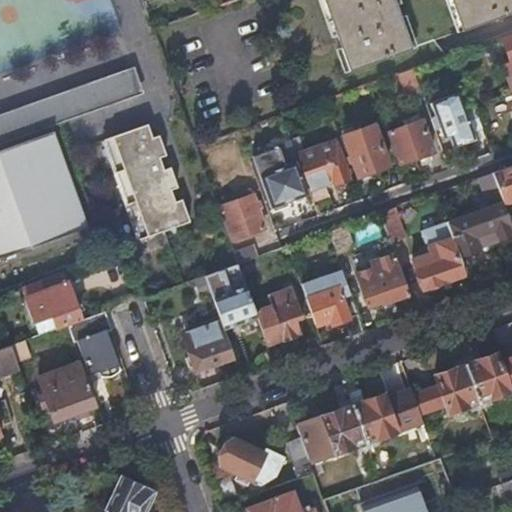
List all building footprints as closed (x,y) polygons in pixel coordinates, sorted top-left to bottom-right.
[(324,0),(349,70),(410,48),(393,0),(324,0)] [(511,0),(450,0),(461,30),(511,11),(511,0)] [(503,64),(511,88),(511,32),(501,36),(510,61),(503,64)] [(128,65),(0,111),(0,141),(138,92),(128,65)] [(408,91),(420,87),(413,68),(402,72),(408,91)] [(432,101),(444,136),(449,134),(453,145),(474,137),(458,92),(432,101)] [(432,150),(421,118),(388,130),(399,162),(432,150)] [(146,121),(103,137),(139,237),(189,218),(181,196),(175,199),(170,187),(177,184),(170,164),(163,167),(158,155),(165,153),(158,132),(150,135),(146,121)] [(373,124),(343,135),(350,155),(346,157),(348,163),(352,161),(357,174),(387,164),(373,124)] [(51,130),(39,134),(74,230),(86,225),(51,130)] [(341,131),(337,132),(346,157),(350,155),(343,135),(341,131)] [(0,255),(74,230),(39,134),(0,148),(0,255)] [(291,139),(296,153),(299,152),(304,151),(299,137),(291,139)] [(294,161),(298,160),(296,153),(291,139),(277,143),(279,147),(285,164),(294,161)] [(308,189),(317,215),(335,208),(325,182),(333,180),(333,182),(348,177),(335,140),(304,151),(299,152),(311,188),(308,189)] [(258,174),(270,207),(306,194),(294,161),(285,164),(279,147),(251,156),(258,174)] [(511,164),(491,172),(502,203),(511,199),(511,164)] [(491,172),(477,177),(487,207),(445,222),(457,256),(477,249),(476,247),(511,233),(511,230),(509,222),(502,203),(491,172)] [(254,176),(265,208),(270,207),(258,174),(254,176)] [(232,239),(263,227),(251,195),(220,205),(232,239)] [(394,206),(378,212),(389,242),(405,237),(394,206)] [(421,288),(463,273),(457,256),(445,222),(420,230),(428,251),(410,258),(421,288)] [(343,225),(326,230),(335,255),(352,249),(343,225)] [(232,251),(236,262),(257,255),(253,244),(232,251)] [(381,302),(407,293),(395,259),(393,253),(368,262),(370,268),(356,273),(367,305),(381,300),(381,302)] [(212,299),(219,318),(222,327),(255,315),(253,310),(237,264),(204,275),(210,292),(212,299)] [(347,326),(350,334),(362,330),(359,322),(349,294),(340,268),(298,282),(304,298),(313,324),(328,319),(330,324),(344,319),(347,326)] [(25,296),(34,321),(52,315),(56,325),(79,316),(62,270),(39,279),(43,289),(25,296)] [(204,275),(195,278),(201,295),(210,292),(204,275)] [(253,310),(255,315),(265,343),(298,331),(292,315),(297,313),(293,302),(291,296),(286,298),(282,289),(281,289),(258,298),(261,307),(253,310)] [(109,328),(103,310),(65,324),(72,342),(76,340),(87,372),(97,368),(100,376),(109,375),(112,374),(118,369),(104,329),(109,328)] [(193,369),(232,356),(222,327),(219,318),(179,332),(186,352),(183,357),(185,365),(192,367),(193,369)] [(24,338),(9,344),(15,359),(30,354),(24,338)] [(9,344),(2,346),(0,346),(0,373),(7,371),(15,369),(18,368),(15,359),(9,344)] [(265,364),(272,362),(268,349),(261,352),(265,364)] [(478,401),(488,397),(511,388),(511,353),(496,359),(493,353),(474,360),(475,361),(465,365),(478,401)] [(93,404),(78,363),(36,378),(41,392),(36,394),(39,405),(45,403),(51,420),(93,404)] [(417,410),(418,413),(429,409),(431,415),(442,411),(440,405),(444,404),(447,412),(478,401),(465,365),(454,369),(453,367),(434,374),(437,384),(411,393),(417,410)] [(15,369),(7,371),(9,377),(17,374),(15,369)] [(351,405),(366,446),(376,443),(374,438),(394,430),(390,420),(417,410),(411,393),(409,388),(381,398),(380,393),(361,400),(362,402),(351,405)] [(0,400),(0,426),(12,422),(3,399),(0,400)] [(293,426),(297,437),(307,463),(334,453),(355,445),(357,450),(366,446),(351,405),(341,409),(340,408),(293,426)] [(394,430),(421,420),(418,413),(417,410),(390,420),(394,430)] [(283,442),(296,477),(310,472),(307,463),(297,437),(283,442)] [(233,478),(245,484),(247,478),(257,484),(274,474),(282,457),(263,448),(261,452),(230,438),(217,463),(236,472),(233,478)] [(120,476),(105,508),(111,511),(142,511),(152,491),(120,476)] [(511,478),(497,482),(503,509),(511,507),(511,478)] [(424,511),(414,481),(358,501),(361,511),(424,511)] [(315,511),(313,506),(308,508),(307,504),(301,506),(296,505),(291,492),(245,508),(246,511),(315,511)]
